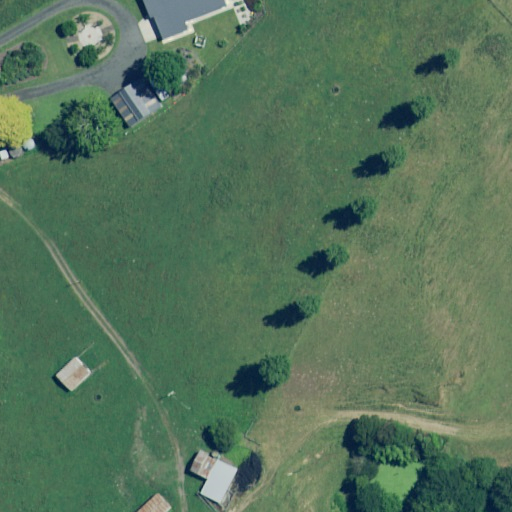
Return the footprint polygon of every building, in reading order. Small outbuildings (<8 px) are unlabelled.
[(150,0),(168,42),(192,31),(189,24),(230,7),(226,0),(150,0)] [(153,92),(146,83),(117,103),(135,129),(155,115),(144,98),(153,92)] [(94,373),(79,358),(60,377),(81,397),(89,389),(84,384),(94,373)] [(242,470),(205,451),(194,473),(212,482),(205,495),(225,505),(242,470)] [(171,511),(175,508),(162,495),(144,511),(171,511)]
